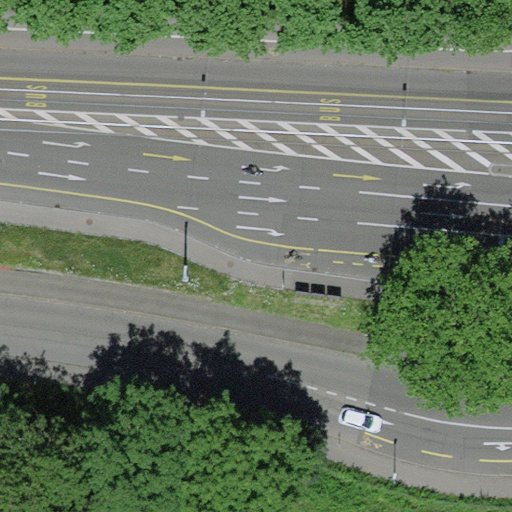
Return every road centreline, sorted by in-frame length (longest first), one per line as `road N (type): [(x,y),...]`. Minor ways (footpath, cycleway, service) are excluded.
road 1 (secondary): [(0,321),(134,343),(410,413),(511,424)]
road 2 (primary): [(0,160),(511,216)]
road 3 (primary): [(511,88),(0,63)]
